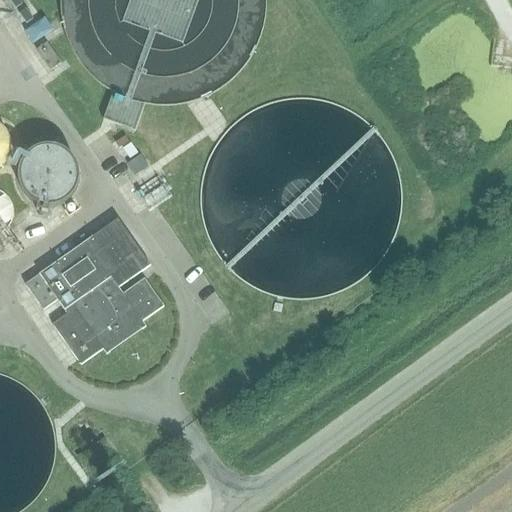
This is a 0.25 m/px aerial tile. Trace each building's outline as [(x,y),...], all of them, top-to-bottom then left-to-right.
[(9,0),(16,9),(22,4),(19,0),(9,0)] [(26,24),(33,20),(26,10),(19,14),(26,24)] [(33,44),(53,30),(45,18),(25,32),(33,44)] [(37,52),(51,72),(61,64),(47,44),(37,52)] [(22,155),(22,151),(21,142),(19,138),(15,134),(11,130),(8,128),(3,127),(0,126),(0,174),(3,174),(8,173),(12,171),(15,168),(18,164),(21,160),(22,155)] [(131,146),(122,152),(133,169),(142,163),(131,146)] [(86,189),(87,184),(86,179),(85,174),(82,169),(79,165),(75,161),(71,159),(66,157),(61,157),(55,157),(50,158),(44,161),(40,164),(36,169),(34,173),(33,178),(32,183),(32,188),(34,194),(36,198),(39,202),(43,206),(48,209),(54,211),(59,211),(65,211),(69,209),(75,206),(79,203),(82,200),(84,195),(86,189)] [(159,178),(136,193),(149,213),(172,198),(159,178)] [(20,220),(20,215),(19,210),(18,206),(16,202),(13,198),(10,195),(5,193),(1,191),(0,191),(0,239),(0,240),(4,239),(8,237),(12,234),(15,230),(18,225),(20,220)] [(146,327),(142,322),(164,307),(145,280),(123,295),(119,289),(151,266),(118,220),(39,276),(25,285),(43,311),(57,301),(67,315),(53,325),(81,366),(103,350),(106,355),(146,327)]
